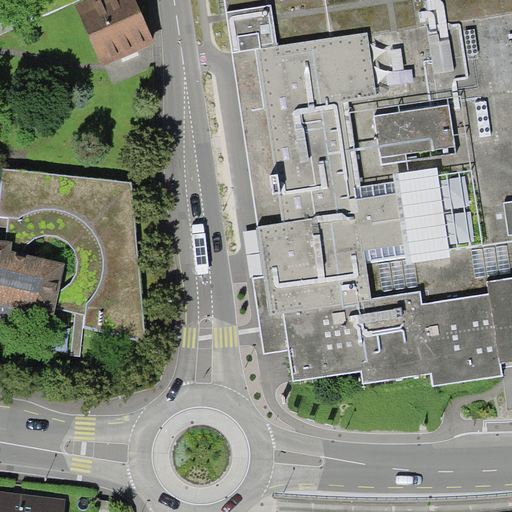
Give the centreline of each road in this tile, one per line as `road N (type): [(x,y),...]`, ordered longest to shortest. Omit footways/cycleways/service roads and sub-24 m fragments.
road 1 (residential): [(205,396),(207,304),(174,0)]
road 2 (tertiary): [(257,457),(352,465),(511,462)]
road 3 (tertiary): [(0,432),(144,450)]
